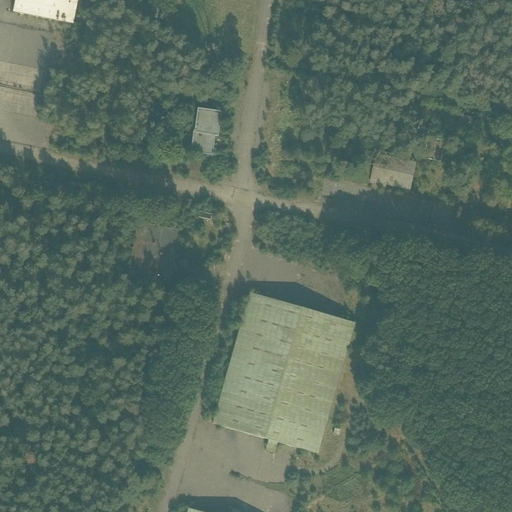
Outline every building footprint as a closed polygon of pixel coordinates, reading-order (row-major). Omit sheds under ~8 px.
[(78,0),(15,0),(13,13),(73,25),(78,0)] [(456,114),(411,102),(409,110),(453,122),(456,114)] [(222,112),(198,109),(195,131),(194,131),(191,153),(212,156),(215,136),(218,137),(222,112)] [(475,119),(460,115),(457,129),(471,133),(475,119)] [(438,141),(428,138),(423,158),(424,158),(423,162),(429,164),(430,159),(441,162),(445,142),(441,141),(440,143),(437,143),(438,141)] [(478,148),(463,203),(477,207),(492,151),(478,148)] [(402,160),(375,155),(369,182),(410,191),(416,163),(409,162),(411,155),(403,154),(402,160)] [(212,215),(199,212),(197,219),(211,221),(212,215)] [(180,231),(138,223),(127,276),(170,284),(180,231)] [(355,324),(250,293),(211,424),(268,440),(265,452),(274,454),(277,443),(298,449),(318,454),(339,380),(355,324)]
